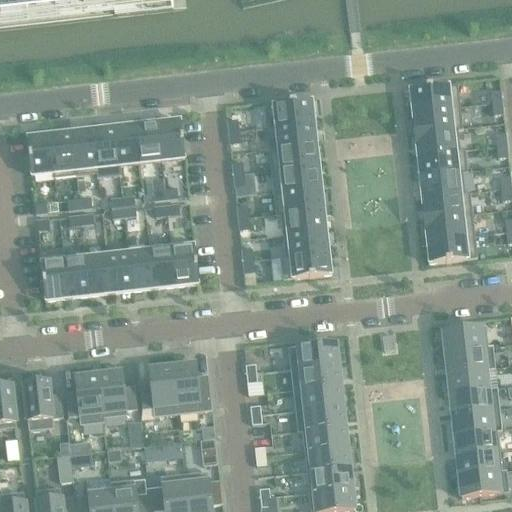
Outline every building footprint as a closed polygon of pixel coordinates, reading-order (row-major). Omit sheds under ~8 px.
[(114,17),(172,10),(170,0),(0,0),(0,20),(113,8),(114,17)] [(457,89),(409,94),(411,116),(459,110),(457,89)] [(501,94),(491,95),(492,107),(502,106),(501,94)] [(263,109),(266,132),(313,127),(310,104),(263,109)] [(502,106),(492,107),(493,119),(503,118),(502,106)] [(459,110),(411,116),(413,137),(457,132),(462,132),(459,110)] [(227,124),(228,136),(238,135),(237,123),(227,124)] [(180,125),(157,128),(161,164),(184,162),(180,125)] [(266,132),(268,153),(315,148),(313,127),(266,132)] [(157,128),(136,130),(140,167),(161,164),(157,128)] [(140,167),(136,130),(114,132),(118,169),(140,167)] [(118,169),(114,132),(93,135),(97,176),(98,181),(119,178),(118,169)] [(457,132),(413,137),(416,159),(459,154),(457,132)] [(93,135),(71,137),(75,174),(76,178),(97,176),(93,135)] [(238,135),(228,136),(230,148),(240,147),(238,135)] [(71,137),(50,140),(54,176),(75,174),(71,137)] [(505,137),(495,138),(497,150),(507,149),(505,137)] [(54,176),(50,140),(27,142),(29,159),(31,179),(54,176)] [(315,148),(268,153),(270,175),(317,170),(315,148)] [(507,149),(497,150),(498,162),(508,160),(507,149)] [(459,154),(416,159),(418,180),(462,175),(466,175),(464,153),(459,154)] [(235,164),(225,166),(227,178),(237,176),(235,164)] [(270,175),(273,196),(320,191),(317,170),(270,175)] [(462,175),(418,180),(420,202),(464,197),(462,175)] [(239,188),(237,176),(227,178),(228,189),(239,188)] [(510,180),(500,181),(502,193),(511,191),(510,180)] [(320,191),(273,196),(275,218),(280,217),(322,212),(320,191)] [(511,195),(511,191),(502,193),(503,205),(511,203),(511,195)] [(164,193),(165,203),(177,201),(176,192),(164,193)] [(153,204),(165,203),(164,193),(152,194),(153,204)] [(464,197),(420,202),(423,223),(471,218),(469,196),(464,197)] [(134,200),(122,201),(123,211),(135,210),(134,200)] [(90,201),(78,202),(79,212),(91,211),(90,201)] [(123,211),(122,201),(110,202),(111,212),(123,211)] [(79,212),(78,202),(66,204),(68,214),(79,212)] [(47,217),(46,207),(34,209),(35,219),(47,217)] [(178,207),(166,209),(167,219),(179,217),(178,207)] [(241,207),(231,208),(232,220),(242,218),(241,207)] [(167,219),(166,209),(154,210),(155,220),(167,219)] [(123,211),(124,221),(136,220),(135,210),(123,211)] [(112,222),(124,221),(123,211),(111,212),(112,222)] [(325,234),(322,212),(280,217),(282,239),(325,234)] [(80,218),(81,228),(93,227),(92,217),(80,218)] [(69,229),(81,228),(80,218),(68,220),(69,229)] [(234,232),(244,230),(242,218),(232,220),(234,232)] [(471,218),(423,223),(425,245),(474,239),(471,218)] [(49,233),(48,223),(36,224),(37,234),(49,233)] [(285,260),(327,255),(325,234),(282,239),(285,260)] [(474,239),(425,245),(428,270),(476,264),(474,239)] [(193,246),(170,248),(175,289),(198,287),(194,252),(193,246)] [(175,289),(170,248),(149,250),(149,255),(154,292),(175,289)] [(243,265),(253,264),(251,252),(241,253),(243,265)] [(45,304),(68,301),(64,265),(63,255),(40,258),(45,304)] [(128,258),(132,294),(154,292),(149,255),(128,258)] [(330,280),(327,255),(285,260),(280,261),(283,286),(330,280)] [(111,297),(132,294),(128,258),(107,260),(111,297)] [(111,297),(107,260),(85,262),(89,299),(111,297)] [(68,301),(89,299),(85,262),(64,265),(68,301)] [(254,276),(253,264),(243,265),(244,277),(254,276)] [(485,330),(443,334),(445,356),(492,351),(492,350),(487,350),(485,330)] [(393,339),(382,340),(384,354),(395,353),(393,339)] [(335,346),(288,351),(290,373),(337,368),(335,346)] [(492,351),(445,356),(447,376),(495,371),(492,351)] [(255,367),(245,369),(246,378),(256,377),(255,367)] [(195,368),(172,370),(177,418),(212,414),(208,382),(208,378),(197,380),(195,368)] [(337,368),(290,373),(290,374),(300,373),(302,392),(292,393),(340,388),(337,368)] [(149,387),(140,389),(142,411),(152,410),(153,420),(157,420),(177,418),(172,370),(148,373),(149,387)] [(495,371),(447,376),(450,397),(497,392),(497,391),(487,392),(485,373),(495,372),(495,371)] [(122,375),(98,378),(103,421),(127,418),(126,413),(137,412),(135,389),(124,390),(122,375)] [(256,377),(246,378),(247,387),(257,386),(256,377)] [(76,396),(65,397),(68,419),(78,418),(80,428),(103,426),(103,421),(98,378),(74,381),(76,396)] [(48,384),(23,387),(28,434),(53,432),(52,421),(63,420),(60,397),(50,398),(48,384)] [(0,432),(16,431),(11,387),(0,388),(0,432)] [(340,388),(292,393),(295,414),(342,409),(340,388)] [(497,392),(450,397),(452,418),(499,412),(497,392)] [(260,409),(250,410),(251,419),(261,418),(260,409)] [(342,409),(295,414),(297,435),(344,430),(342,409)] [(499,412),(452,418),(454,439),(502,433),(499,412)] [(261,418),(251,419),(252,428),(262,427),(261,418)] [(131,450),(144,448),(142,423),(129,424),(131,450)] [(344,430),(297,435),(297,436),(302,435),(304,455),(347,450),(344,430)] [(502,433),(454,439),(456,459),(499,454),(497,435),(502,434),(502,433)] [(214,443),(200,445),(203,470),(217,468),(214,443)] [(77,446),(68,447),(69,458),(78,457),(77,446)] [(180,447),(152,450),(153,465),(182,462),(180,447)] [(264,450),(254,451),(255,460),(265,459),(264,450)] [(347,450),(304,455),(306,476),(349,471),(347,450)] [(499,454),(456,459),(459,480),(506,475),(506,474),(501,474),(499,454)] [(78,457),(69,458),(70,459),(70,468),(71,471),(80,470),(78,457)] [(70,459),(56,461),(57,469),(70,468),(70,459)] [(265,459),(255,460),(256,470),(266,469),(265,459)] [(349,471),(306,476),(309,496),(351,492),(349,471)] [(208,475),(184,478),(187,511),(211,511),(211,509),(222,508),(219,484),(209,485),(208,475)] [(506,475),(459,480),(461,501),(509,496),(506,475)] [(162,490),(151,491),(153,511),(187,511),(184,478),(161,481),(162,490)] [(88,498),(77,500),(78,511),(113,511),(111,496),(110,496),(109,486),(110,486),(110,481),(109,482),(86,484),(88,498)] [(110,486),(109,486),(110,496),(111,496),(113,511),(136,511),(135,498),(146,497),(145,485),(144,482),(134,484),(110,486)] [(60,492),(35,495),(37,511),(72,511),(72,500),(61,501),(60,492)] [(269,492),(259,493),(260,502),(270,501),(269,492)] [(353,511),(351,492),(309,496),(310,511),(353,511)] [(0,511),(24,511),(24,505),(23,496),(0,498),(0,511)] [(270,501),(260,502),(261,511),(271,510),(270,501)]
